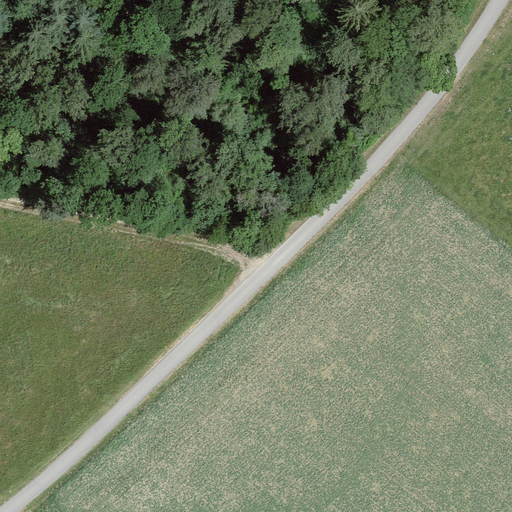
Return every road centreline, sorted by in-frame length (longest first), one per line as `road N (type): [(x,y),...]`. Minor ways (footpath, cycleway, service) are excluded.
road 1 (unclassified): [(499,0),(455,72),(293,247),(3,511)]
road 2 (track): [(293,247),(0,200)]
